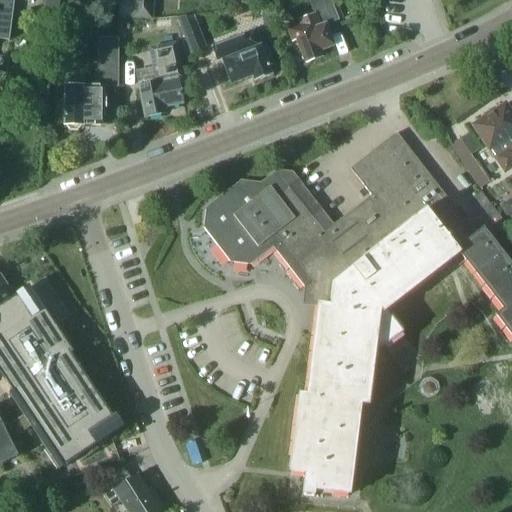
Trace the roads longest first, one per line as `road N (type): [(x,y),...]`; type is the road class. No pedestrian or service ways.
road 1 (tertiary): [(84,197),(268,128),(511,11)]
road 2 (unclassified): [(199,511),(151,423),(84,197)]
